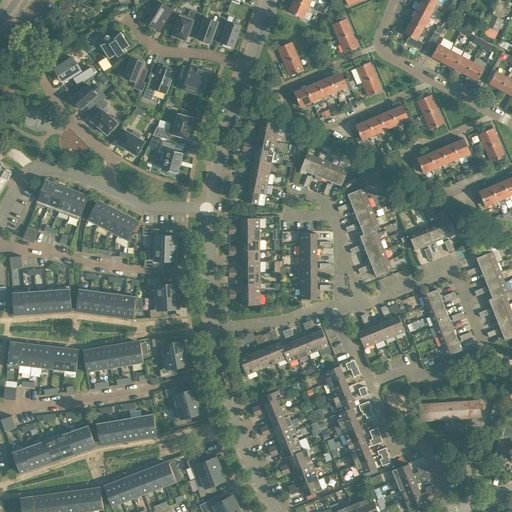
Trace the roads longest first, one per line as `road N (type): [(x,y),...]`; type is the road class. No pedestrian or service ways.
road 1 (residential): [(370,384),(449,367),(483,346),(454,270),(361,301)]
road 2 (residential): [(380,45),(285,86),(292,110),(329,126),(430,79)]
road 3 (residential): [(492,112),(410,151),(411,173),(448,193),(511,167)]
road 4 (residential): [(0,485),(83,455),(210,425)]
road 5 (residential): [(276,511),(230,407),(213,329)]
road 6 (residential): [(450,511),(426,451),(388,439),(370,384)]
road 7 (residential): [(210,208),(245,68)]
road 8 (residential): [(104,187),(110,160),(69,120),(39,72)]
road 9 (residential): [(0,222),(15,190),(38,169),(104,187)]
road 10 (residential): [(130,17),(165,52),(245,68)]
road 11 (residential): [(334,311),(213,329)]
road 12 (residential): [(213,329),(210,208)]
